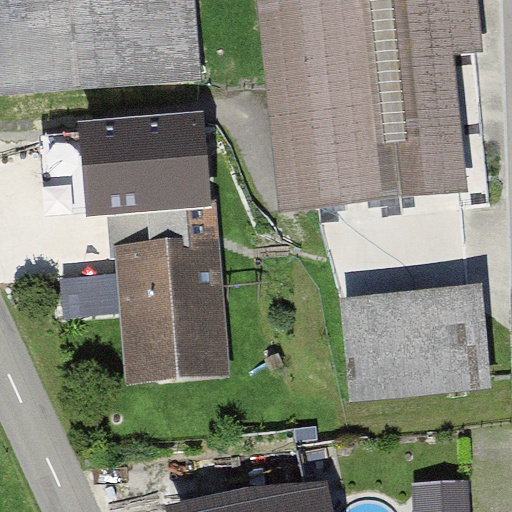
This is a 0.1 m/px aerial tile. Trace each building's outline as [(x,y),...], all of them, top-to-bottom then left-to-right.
[(153,0),(0,0),(0,47),(3,94),(158,85),(153,0)] [(278,0),(296,207),(446,189),(433,54),(474,50),(468,0),(278,0)] [(213,137),(106,146),(128,394),(234,384),(213,137)] [(492,294),(352,307),(361,405),(500,392),(492,294)] [(473,511),(473,486),(416,489),(417,511),(473,511)] [(341,511),(338,492),(216,511),(341,511)]
